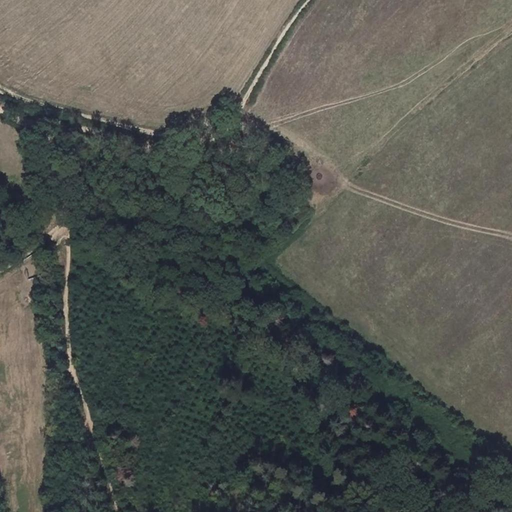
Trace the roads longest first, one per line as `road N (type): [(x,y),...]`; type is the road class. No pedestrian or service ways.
road 1 (track): [(26,122),(63,142),(69,361),(119,511)]
road 2 (track): [(307,0),(235,127),(154,148),(26,122)]
road 3 (track): [(60,511),(69,361)]
road 4 (track): [(235,127),(246,125),(327,165),(340,182)]
